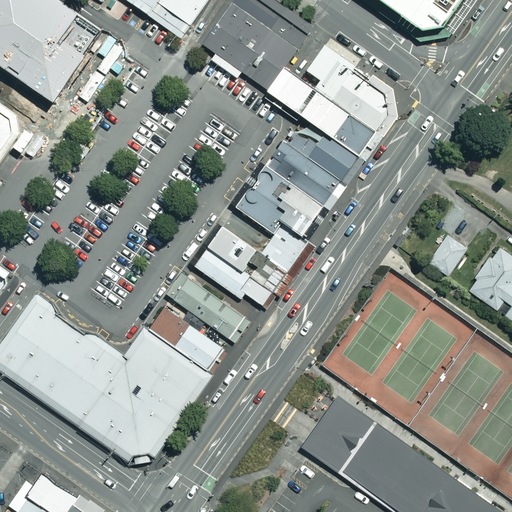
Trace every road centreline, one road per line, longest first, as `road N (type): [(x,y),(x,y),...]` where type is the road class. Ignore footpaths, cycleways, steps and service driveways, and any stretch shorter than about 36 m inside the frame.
road 1 (secondary): [(453,95),(166,511)]
road 2 (tertiary): [(154,511),(0,405)]
road 3 (residential): [(373,37),(431,54),(472,51),(493,40)]
